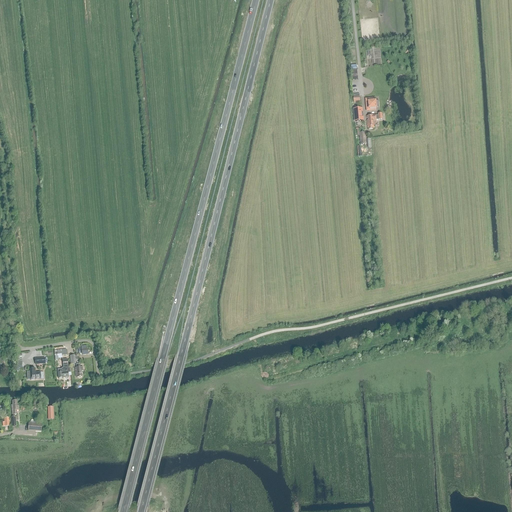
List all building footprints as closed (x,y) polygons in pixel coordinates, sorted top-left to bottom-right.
[(364,99),(366,110),(374,109),(373,98),(364,99)] [(362,108),(354,109),(355,122),(363,121),(363,117),(361,117),(361,113),(362,112),(362,108)] [(368,116),(366,116),(366,118),(367,118),(368,120),(366,121),(367,121),(367,128),(368,128),(369,130),(373,130),(373,128),(374,128),(374,120),(377,120),(382,120),(382,113),(378,114),(378,115),(376,116),(376,115),(368,116)] [(367,144),(366,141),(365,132),(360,133),(360,130),(355,130),(356,136),(359,136),(360,142),(360,145),(367,144)] [(58,378),(60,378),(60,379),(61,378),(61,377),(68,377),(68,373),(70,373),(70,368),(68,369),(68,367),(69,367),(68,360),(63,360),(64,369),(62,369),(62,370),(58,370),(58,373),(58,378)] [(30,379),(30,380),(41,380),(41,379),(44,379),(44,372),(40,373),(35,373),(35,369),(30,369),(30,371),(27,372),(27,379),(30,379)] [(41,432),(41,426),(42,424),(28,423),(28,431),(41,432)]
